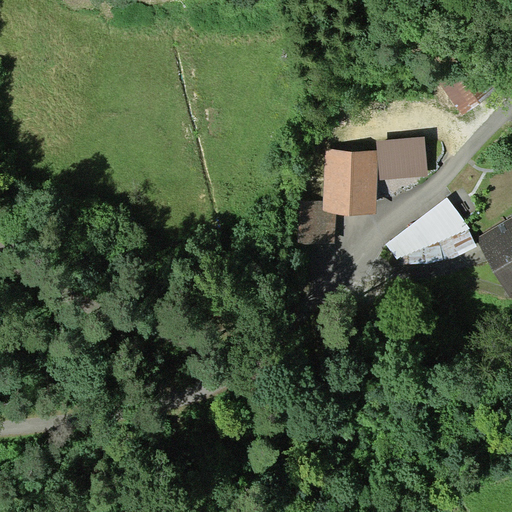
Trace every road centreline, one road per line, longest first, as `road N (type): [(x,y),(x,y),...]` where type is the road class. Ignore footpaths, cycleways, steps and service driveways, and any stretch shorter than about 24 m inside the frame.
road 1 (residential): [(511,107),(321,305),(238,371)]
road 2 (residential): [(0,256),(46,288),(238,371)]
road 3 (residential): [(238,371),(201,392),(50,424),(0,426)]
